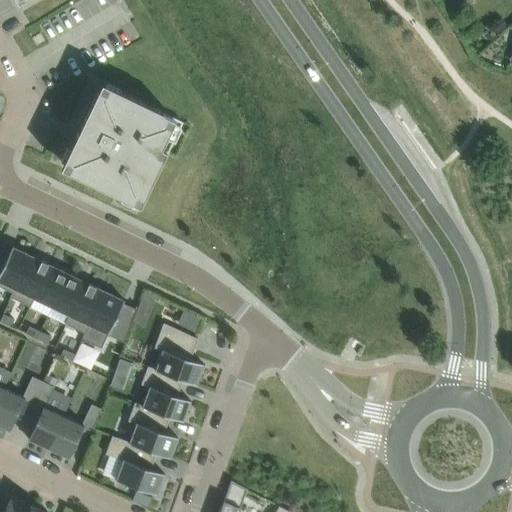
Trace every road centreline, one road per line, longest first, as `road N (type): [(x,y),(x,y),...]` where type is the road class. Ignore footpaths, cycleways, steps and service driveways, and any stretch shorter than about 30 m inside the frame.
road 1 (tertiary): [(476,405),(485,324),(473,273),(451,227),(292,0)]
road 2 (tertiary): [(260,0),(428,240),(448,281),(460,325),(448,398)]
road 3 (unclassified): [(264,331),(180,268),(0,182)]
road 4 (residential): [(264,331),(199,511)]
road 5 (unclassified): [(290,360),(326,412),(398,452)]
road 6 (unclassified): [(409,418),(363,408),(290,360)]
road 7 (residential): [(112,511),(0,458)]
